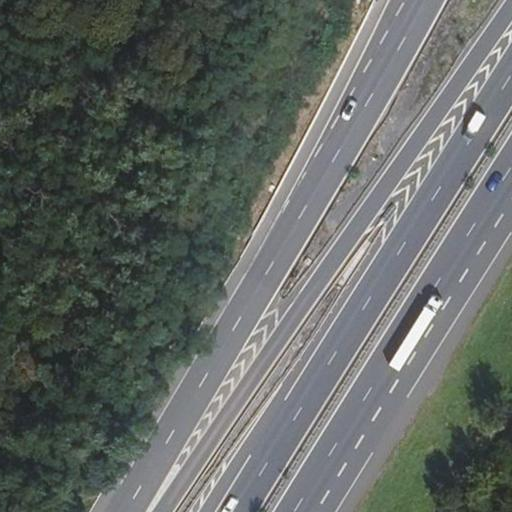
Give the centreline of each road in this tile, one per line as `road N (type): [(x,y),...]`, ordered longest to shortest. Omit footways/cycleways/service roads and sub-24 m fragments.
road 1 (motorway): [(511,3),(294,318),(145,511)]
road 2 (trunk): [(424,0),(135,511)]
road 3 (motorway): [(511,73),(232,511)]
road 4 (motorway): [(307,511),(511,186)]
